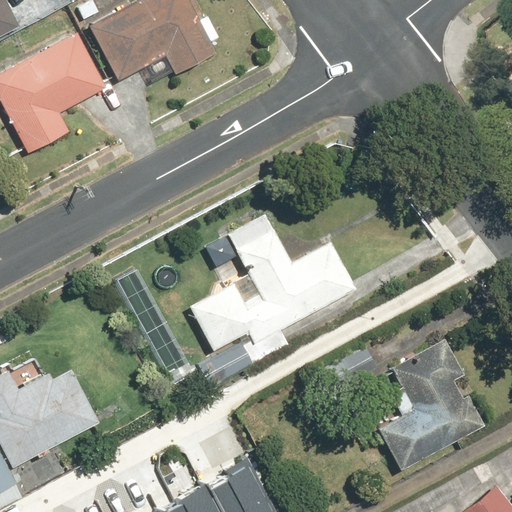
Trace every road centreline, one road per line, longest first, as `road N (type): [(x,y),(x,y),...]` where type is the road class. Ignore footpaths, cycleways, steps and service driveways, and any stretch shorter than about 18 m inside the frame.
road 1 (residential): [(369,53),(260,124),(0,260)]
road 2 (residential): [(511,231),(369,53)]
